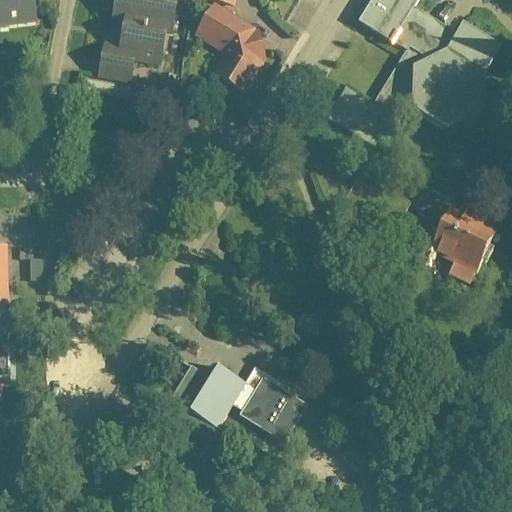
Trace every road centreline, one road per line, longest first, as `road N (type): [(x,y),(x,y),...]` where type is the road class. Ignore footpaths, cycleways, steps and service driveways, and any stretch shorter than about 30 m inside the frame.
road 1 (residential): [(341,0),(91,408),(72,503)]
road 2 (residential): [(67,0),(40,156),(21,181),(0,182)]
